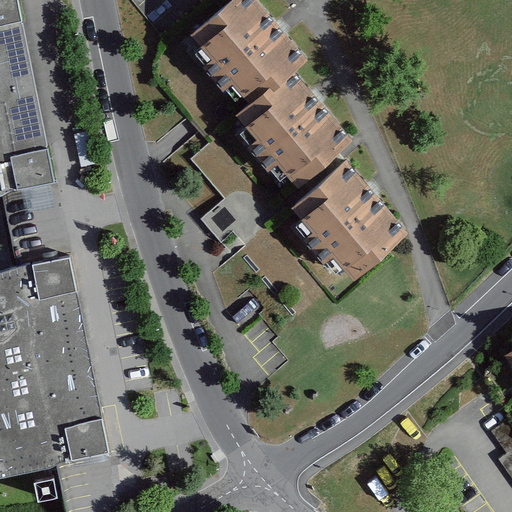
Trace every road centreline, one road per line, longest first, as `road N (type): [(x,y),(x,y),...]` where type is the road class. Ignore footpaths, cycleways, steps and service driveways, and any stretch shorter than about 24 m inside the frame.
road 1 (residential): [(324,0),(315,8),(416,232),(447,358)]
road 2 (residential): [(84,217),(134,440),(220,420)]
road 3 (residential): [(220,420),(172,306),(144,206)]
road 4 (residential): [(258,480),(351,431),(447,358)]
road 5 (residential): [(36,0),(84,217)]
road 6 (residential): [(144,206),(100,0)]
